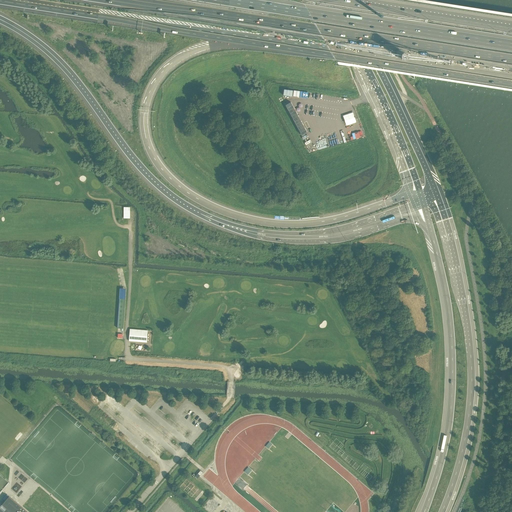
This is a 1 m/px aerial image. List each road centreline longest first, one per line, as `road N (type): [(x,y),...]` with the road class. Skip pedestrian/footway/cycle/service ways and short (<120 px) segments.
road 1 (motorway): [(0,19),(59,61),(164,190),(224,224),(275,236),(332,236),(424,205)]
road 2 (motorway): [(419,191),(335,220),(284,225),(229,214),(168,177),(143,125),(154,82),(188,53),(281,41)]
road 3 (motorway): [(120,0),(511,60)]
road 4 (secondary): [(446,511),(472,399),(465,314),(437,194)]
road 5 (secondary): [(424,205),(450,323),(452,376),(449,424),(424,511)]
road 6 (motorway): [(511,45),(225,0)]
road 7 (motorway): [(4,0),(281,41)]
road 8 (motorway): [(281,41),(511,77)]
road 9 (secondary): [(437,194),(339,0)]
road 10 (secondary): [(327,0),(365,65),(419,191)]
road 11 (motorway): [(511,27),(333,0)]
